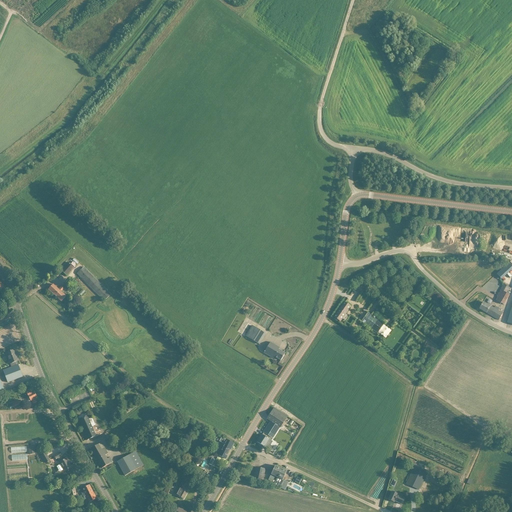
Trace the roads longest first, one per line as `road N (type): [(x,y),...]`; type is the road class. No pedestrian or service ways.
road 1 (tertiary): [(116,511),(47,390),(16,304)]
road 2 (tertiary): [(241,445),(319,323),(339,261)]
road 3 (unclassified): [(356,154),(332,145),(317,120),(354,0)]
road 4 (unclassified): [(356,154),(382,153),(454,184),(511,190)]
road 5 (tertiary): [(355,197),(511,212)]
road 6 (unclassified): [(382,511),(241,445)]
road 7 (unclassified): [(339,261),(407,253),(469,308)]
